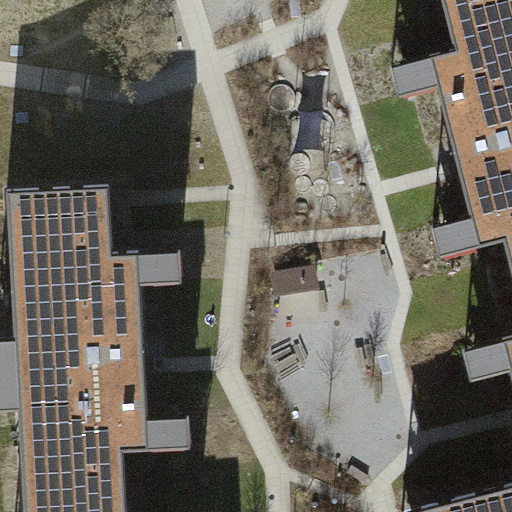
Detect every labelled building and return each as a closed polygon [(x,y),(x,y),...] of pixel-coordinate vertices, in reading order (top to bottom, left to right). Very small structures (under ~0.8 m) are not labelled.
[(511,0),(435,0),(448,46),(420,53),(469,245),(497,238),(511,296),(511,0)] [(69,511),(88,511),(120,510),(117,446),(141,445),(131,248),(105,250),(102,184),(0,189),(9,360),(15,486),(68,484),(69,511)] [(192,255),(190,226),(154,228),(156,257),(192,255)] [(511,330),(495,335),(511,403),(511,330)] [(164,423),(200,422),(199,392),(164,393),(164,423)] [(511,511),(511,480),(415,505),(416,511),(511,511)] [(120,511),(120,510),(88,511),(69,511),(68,484),(15,486),(16,511),(120,511)]
